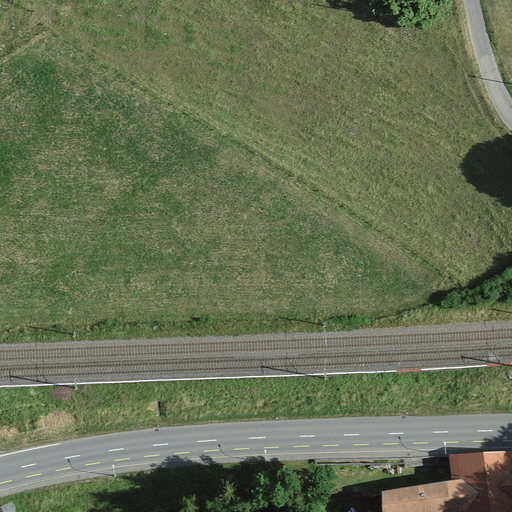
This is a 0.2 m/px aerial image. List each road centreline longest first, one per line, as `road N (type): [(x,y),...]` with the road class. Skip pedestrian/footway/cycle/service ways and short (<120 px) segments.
road 1 (tertiary): [(0,473),(155,444),(511,428)]
road 2 (unclassified): [(468,0),(496,103),(511,121)]
